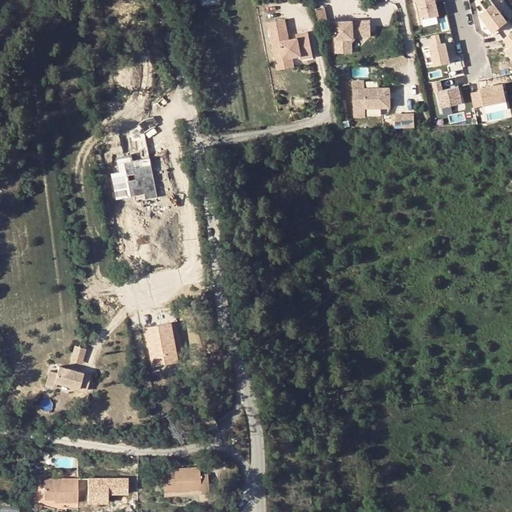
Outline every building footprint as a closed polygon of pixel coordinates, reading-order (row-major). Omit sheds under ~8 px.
[(434,0),(417,0),(422,19),(438,15),(434,0)] [(507,21),(491,0),(481,0),(480,1),(485,9),(480,14),(493,32),(507,21)] [(319,23),(328,22),(325,6),(316,7),(319,23)] [(287,31),(285,18),(268,22),(277,59),(293,56),(301,54),(302,57),(314,55),(309,30),(297,33),(297,37),(289,39),(286,39),(285,34),(287,31)] [(355,34),(369,34),(369,18),(334,18),(334,49),(350,49),(350,39),(355,34)] [(509,47),(506,50),(511,58),(511,32),(503,39),(509,47)] [(432,35),(434,45),(430,46),(434,65),(450,62),(445,42),(440,44),(438,34),(432,35)] [(295,65),(293,56),(277,59),(279,69),(295,65)] [(362,78),(351,78),(352,113),(363,113),(363,104),(388,103),(388,96),(384,94),(384,84),(362,85),(362,78)] [(440,80),(433,81),(435,92),(438,91),(442,106),(462,101),(458,85),(442,89),(440,80)] [(503,84),(481,88),(484,105),(506,100),(503,84)] [(397,113),(397,126),(416,126),(416,113),(397,113)] [(312,136),(301,137),(302,147),(313,146),(312,136)] [(87,373),(88,360),(80,360),(80,356),(55,354),(55,361),(47,361),(46,375),(56,376),(56,371),(87,373)] [(215,418),(206,421),(209,431),(219,428),(215,418)] [(202,493),(209,492),(208,473),(201,473),(201,467),(163,469),(165,492),(202,489),(202,493)] [(79,484),(78,501),(78,505),(108,505),(109,497),(128,497),(128,477),(119,477),(118,484),(79,484)] [(59,501),(78,501),(79,484),(79,478),(45,478),(45,479),(34,479),(33,504),(44,504),(44,497),(55,497),(59,498),(59,501)]
